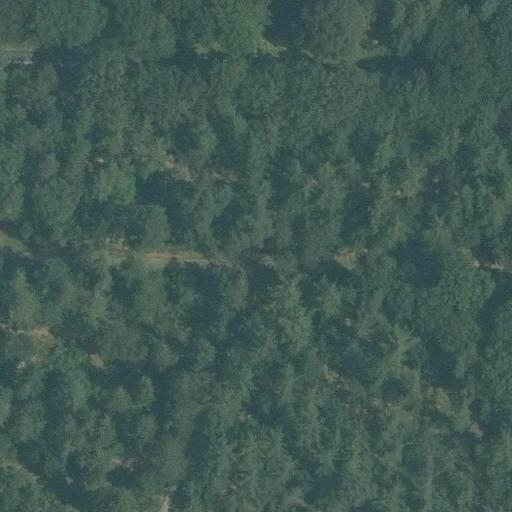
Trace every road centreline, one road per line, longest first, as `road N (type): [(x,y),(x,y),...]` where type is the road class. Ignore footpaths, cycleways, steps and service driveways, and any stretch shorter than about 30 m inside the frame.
road 1 (primary): [(511,71),(0,52)]
road 2 (track): [(290,270),(462,414),(511,415)]
